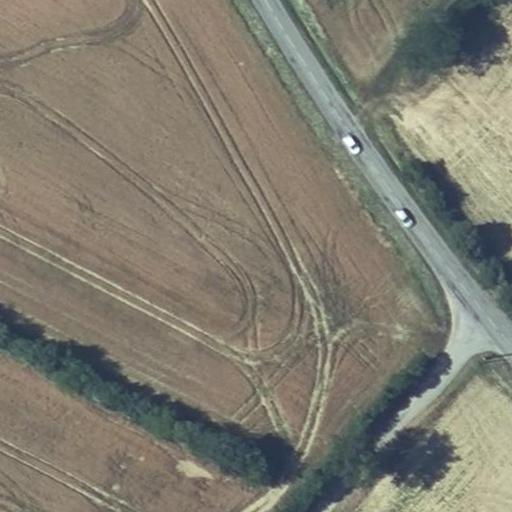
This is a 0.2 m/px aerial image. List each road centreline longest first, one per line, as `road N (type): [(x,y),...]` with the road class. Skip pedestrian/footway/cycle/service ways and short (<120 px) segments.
road 1 (tertiary): [(507,308),(347,126),(272,0)]
road 2 (unclassified): [(507,308),(336,511)]
